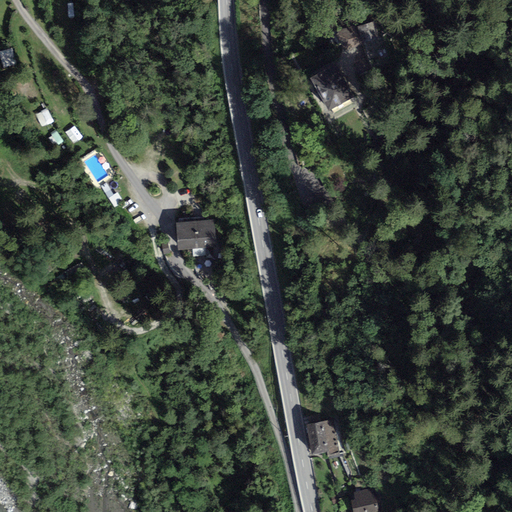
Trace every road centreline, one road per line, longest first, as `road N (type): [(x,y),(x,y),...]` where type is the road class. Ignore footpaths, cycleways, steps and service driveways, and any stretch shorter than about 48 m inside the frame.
road 1 (track): [(45,0),(182,261),(251,363),(298,511)]
road 2 (secondary): [(226,0),(232,74),(312,511)]
road 3 (track): [(416,0),(421,24),(457,81),(471,271)]
